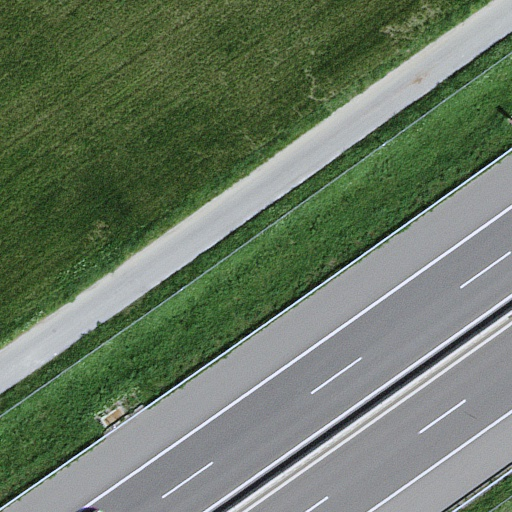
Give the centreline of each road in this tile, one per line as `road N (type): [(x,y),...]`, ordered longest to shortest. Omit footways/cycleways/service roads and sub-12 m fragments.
road 1 (unclassified): [(0,372),(511,9)]
road 2 (motorway): [(511,248),(138,511)]
road 3 (motorway): [(307,511),(511,368)]
